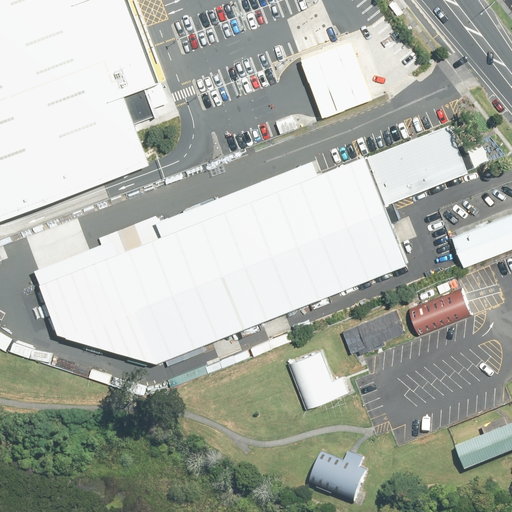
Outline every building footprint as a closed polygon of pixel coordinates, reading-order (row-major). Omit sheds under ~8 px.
[(0,0),(0,223),(152,168),(150,163),(141,132),(139,127),(130,98),(162,86),(129,0),(0,0)] [(312,86),(324,121),(376,102),(376,101),(363,66),(355,43),(303,61),(312,86)] [(387,203),(467,175),(446,126),(40,284),(58,337),(153,363),(408,265),(387,203)] [(467,268),(511,250),(511,216),(455,237),(467,268)] [(462,288),(411,309),(422,335),(473,314),(470,306),(468,302),(466,297),(462,288)] [(398,311),(345,331),(353,353),(362,350),(363,353),(386,344),(385,341),(406,333),(398,311)] [(323,350),(291,363),(309,408),(351,391),(345,376),(335,380),(323,350)] [(511,425),(457,447),(467,471),(511,452),(511,425)] [(325,451),(310,484),(356,503),(370,471),(361,467),(366,458),(350,451),(346,460),(325,451)]
